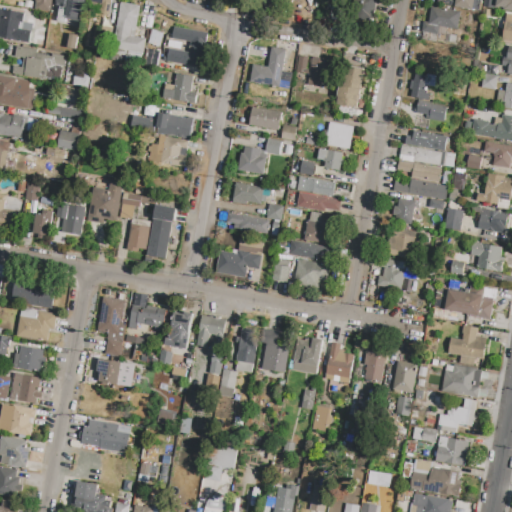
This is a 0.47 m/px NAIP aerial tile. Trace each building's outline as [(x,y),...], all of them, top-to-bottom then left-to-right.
[(53,0),(52,13),(36,11),(37,0),(53,0)] [(87,0),(83,23),(68,20),(67,24),(58,22),(61,7),(57,6),(58,3),(57,3),(57,0),(87,0)] [(88,3),(88,0),(113,0),(111,16),(100,14),(102,5),(88,3)] [(353,0),(379,0),(375,23),(350,18),(353,0)] [(453,0),(453,7),(472,9),(472,0),(453,0)] [(511,0),(511,11),(493,8),(494,0),(511,0)] [(121,2),(141,6),(136,37),(147,39),(144,54),(113,48),(121,2)] [(431,7),(461,12),(458,31),(428,26),(431,7)] [(0,9),(26,13),(24,23),(21,23),(20,29),(33,31),(30,44),(0,39),(0,9)] [(507,13),(511,14),(511,42),(502,40),(507,13)] [(25,28),(26,18),(36,19),(34,30),(25,28)] [(174,27),(209,33),(203,68),(168,62),(170,49),(189,52),(191,42),(172,38),(174,27)] [(35,30),(50,32),(47,48),(32,45),(35,30)] [(70,34),(80,35),(77,50),(68,49),(70,34)] [(13,75),(14,66),(22,67),(24,58),(16,57),(17,46),(37,50),(37,53),(47,54),(47,56),(52,56),(53,54),(64,56),(60,82),(13,75)] [(508,46),(511,46),(511,75),(507,75),(508,67),(502,66),(503,57),(506,58),(508,46)] [(250,82),(254,65),(268,68),(271,47),(286,50),(279,88),(250,82)] [(298,56),(334,62),(329,89),(307,85),(309,74),(295,72),(298,56)] [(348,65),(366,68),(358,110),(336,105),(340,85),(344,86),(348,65)] [(484,74),(486,74),(488,65),(498,66),(496,76),(498,76),(495,91),(482,88),(484,74)] [(73,85),(74,77),(82,78),(83,76),(84,77),(85,72),(92,73),(90,88),(73,85)] [(164,99),(166,84),(174,85),(176,74),(193,77),(192,84),(199,85),(196,104),(164,99)] [(415,74),(427,76),(427,75),(437,76),(435,87),(426,86),(425,93),(430,94),(428,102),(411,99),(415,74)] [(0,75),(31,81),(30,88),(33,89),(36,89),(32,111),(0,105),(0,75)] [(511,109),(502,108),(503,105),(496,104),(498,90),(506,91),(507,83),(511,83),(511,109)] [(131,99),(133,90),(141,91),(141,89),(142,89),(143,85),(150,86),(148,101),(131,99)] [(418,100),(433,103),(432,104),(443,106),(443,109),(446,109),(444,122),(429,119),(415,116),(418,100)] [(47,105),(82,111),(81,120),(59,117),(60,115),(46,113),(47,105)] [(253,108),(282,114),(279,132),(249,126),(253,108)] [(160,113),(194,119),(191,140),(157,134),(160,113)] [(0,114),(14,116),(14,115),(29,117),(25,140),(0,135),(0,114)] [(155,119),(132,115),(130,127),(153,131),(155,119)] [(511,141),(470,135),(473,119),(490,122),(489,124),(494,125),(495,118),(501,119),(502,115),(511,116),(511,141)] [(330,122),(355,127),(350,150),(325,145),(330,122)] [(284,125),(298,128),(295,142),(281,139),(284,125)] [(61,131),(80,134),(77,151),(58,148),(61,131)] [(405,145),(407,135),(413,136),(414,131),(448,137),(446,152),(405,145)] [(183,167),(152,162),(157,136),(187,141),(186,149),(181,148),(180,155),(185,156),(183,167)] [(268,139),(282,142),(279,156),(265,154),(268,139)] [(0,140),(13,143),(12,152),(4,151),(4,153),(2,152),(0,163),(0,140)] [(486,143),(511,146),(511,159),(510,168),(493,166),(494,157),(493,156),(493,155),(484,153),(486,143)] [(402,146),(444,153),(442,167),(413,162),(414,157),(400,154),(402,146)] [(239,170),(242,153),(244,154),(245,147),(261,150),(261,151),(265,151),(264,154),(267,154),(263,175),(239,170)] [(47,149),(67,151),(66,159),(46,157),(47,149)] [(319,149),(343,154),(340,171),(324,168),(325,161),(317,160),(319,149)] [(469,156),(482,158),(480,170),(467,168),(469,156)] [(302,161),(315,163),(312,176),(300,174),(302,161)] [(399,161),(442,169),(440,183),(411,178),(412,173),(397,171),(399,161)] [(489,174),(505,177),(505,178),(511,179),(509,201),(499,200),(498,205),(477,202),(478,193),(485,195),(489,174)] [(299,177),(336,183),(333,197),(297,190),(299,177)] [(88,221),(93,188),(109,190),(110,180),(124,182),(117,225),(88,221)] [(394,192),(396,182),(410,185),(411,180),(439,184),(436,199),(394,192)] [(19,181),(26,182),(25,193),(18,192),(19,181)] [(236,183),(264,188),(261,205),(246,203),(246,205),(232,203),(236,183)] [(28,186),(39,188),(37,203),(26,201),(28,186)] [(124,193),(142,196),(141,208),(122,205),(124,193)] [(299,193),(342,201),(340,211),(326,209),(325,212),(296,207),(299,193)] [(19,207),(4,205),(5,200),(0,199),(0,227),(15,230),(19,207)] [(399,199),(416,202),(412,226),(395,223),(397,215),(393,214),(394,206),(398,207),(399,199)] [(85,208),(81,237),(61,234),(63,219),(57,218),(60,204),(85,208)] [(174,207),(153,205),(147,257),(167,259),(174,207)] [(478,229),(480,215),(479,215),(479,214),(473,213),(474,210),(471,210),(471,207),(509,213),(507,226),(502,225),(501,233),(478,229)] [(448,208),(464,211),(460,235),(444,232),(448,208)] [(37,211),(43,212),(43,210),(55,213),(52,228),(51,227),(48,240),(31,237),(37,211)] [(229,213),(270,221),(267,235),(226,228),(229,213)] [(304,240),(307,221),(319,223),(321,215),(339,218),(334,245),(304,240)] [(127,251),(132,219),(151,222),(147,254),(127,251)] [(383,254),(385,242),(388,243),(389,235),(393,235),(394,228),(419,233),(413,260),(383,254)] [(216,271),(220,252),(233,254),(233,250),(238,251),(240,240),(263,244),(258,270),(248,268),(246,277),(216,271)] [(292,241),(328,248),(326,263),(289,256),(292,241)] [(473,242),(502,247),(500,257),(504,258),(501,272),(477,268),(477,267),(469,265),(471,255),(473,242)] [(382,259),(399,262),(398,269),(405,270),(401,290),(377,286),(378,276),(383,277),(384,268),(380,267),(382,259)] [(298,260),(327,265),(324,281),(321,280),(319,289),(293,284),(298,260)] [(274,265),(290,268),(287,283),(272,280),(274,265)] [(52,309),(12,302),(16,276),(44,281),(42,291),(55,293),(52,309)] [(446,310),(450,289),(470,293),(472,286),(485,289),(484,296),(495,298),(491,320),(470,316),(470,315),(446,310)] [(104,297),(125,301),(118,335),(97,331),(104,297)] [(133,306),(147,308),(147,306),(167,309),(163,333),(154,332),(154,328),(136,325),(137,323),(130,321),(133,306)] [(16,337),(21,310),(38,313),(39,311),(53,314),(48,342),(16,337)] [(173,313),(185,315),(185,312),(193,314),(187,350),(163,346),(163,341),(166,342),(166,338),(169,338),(173,313)] [(203,316),(226,320),(223,336),(209,334),(207,348),(197,346),(203,316)] [(464,326),(478,328),(476,337),(487,339),(483,360),(476,359),(474,366),(460,364),(461,356),(449,354),(451,338),(463,340),(464,334),(463,334),(464,326)] [(243,328),(262,331),(254,374),(235,370),(243,328)] [(264,329),(292,334),(284,374),(262,370),(267,344),(262,343),(264,329)] [(0,335),(11,338),(9,348),(7,347),(7,350),(13,351),(11,358),(6,357),(5,358),(0,357),(0,335)] [(298,339),(305,341),(305,339),(308,339),(313,340),(313,339),(323,340),(317,376),(292,371),(298,339)] [(326,379),(332,343),(341,344),(341,350),(347,351),(346,353),(354,355),(349,383),(339,382),(340,378),(334,378),(334,381),(326,379)] [(21,346),(44,350),(40,373),(13,368),(16,354),(20,354),(21,346)] [(366,350),(387,354),(387,355),(389,356),(383,385),(364,382),(367,366),(364,365),(366,350)] [(99,359),(122,363),(118,386),(99,382),(101,372),(97,371),(99,359)] [(211,359),(223,361),(221,376),(209,375),(211,359)] [(398,361),(418,365),(413,394),(402,392),(402,395),(394,393),(394,391),(393,391),(398,361)] [(441,392),(447,365),(454,366),(454,365),(482,371),(479,387),(480,387),(477,399),(441,392)] [(238,373),(233,394),(219,391),(223,370),(238,373)] [(15,374),(41,378),(37,404),(11,400),(15,374)] [(0,376),(12,378),(8,402),(0,401),(0,376)] [(305,390),(316,392),(312,411),(301,409),(305,390)] [(399,397),(412,399),(409,417),(396,415),(399,397)] [(425,428),(428,413),(440,415),(442,404),(463,408),(465,399),(477,401),(472,428),(457,425),(455,434),(425,428)] [(31,437),(0,431),(0,418),(2,405),(14,407),(14,406),(35,409),(31,437)] [(329,409),(325,432),(313,430),(317,406),(329,409)] [(182,418),(192,419),(190,435),(180,434),(182,418)] [(89,419),(119,424),(119,426),(124,427),(123,432),(131,433),(127,455),(100,450),(100,448),(81,444),(84,426),(88,427),(89,419)] [(412,439),(414,427),(438,431),(436,444),(412,439)] [(2,436),(27,441),(26,448),(30,449),(27,469),(0,464),(1,456),(0,455),(0,439),(1,440),(2,436)] [(440,437),(469,443),(464,468),(435,462),(440,437)] [(286,442),(295,443),(293,454),(284,452),(286,442)] [(211,445),(234,450),(231,470),(207,465),(211,445)] [(258,449),(273,452),(271,461),(256,458),(258,449)] [(409,489),(415,460),(432,463),(431,467),(464,473),(459,499),(409,489)] [(0,467),(19,471),(17,477),(21,478),(20,485),(22,485),(19,499),(0,495),(0,467)] [(370,471),(391,475),(389,487),(368,484),(370,471)] [(78,481),(99,485),(98,495),(107,496),(106,501),(111,502),(110,508),(113,508),(112,511),(75,511),(78,498),(75,498),(78,481)] [(277,485),(273,511),(268,511),(264,511),(292,511),(295,487),(277,485)] [(314,485),(329,487),(325,511),(320,511),(310,510),(314,485)] [(414,494),(452,500),(450,511),(409,511),(411,503),(412,503),(414,494)] [(220,511),(221,511),(222,511),(223,511),(226,499),(206,495),(202,511),(220,511)] [(0,511),(0,498),(21,503),(19,511),(0,511)] [(126,511),(128,505),(116,503),(113,511),(126,511)] [(361,511),(363,503),(376,505),(375,511),(361,511)]
